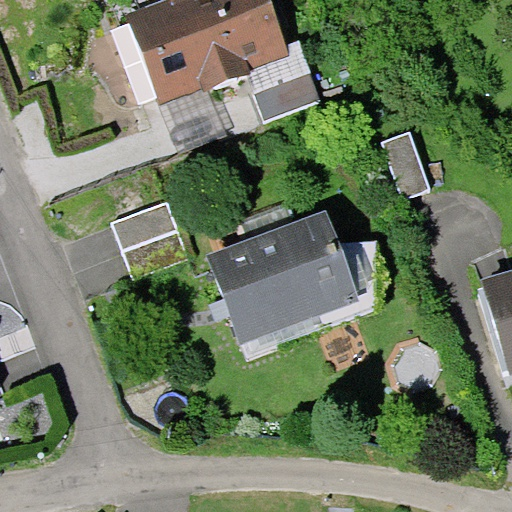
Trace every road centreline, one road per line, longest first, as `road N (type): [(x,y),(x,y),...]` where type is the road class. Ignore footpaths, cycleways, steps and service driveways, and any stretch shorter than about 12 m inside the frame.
road 1 (residential): [(507,509),(342,471),(127,470)]
road 2 (residential): [(127,470),(105,433),(0,154)]
road 3 (residential): [(127,470),(0,490)]
